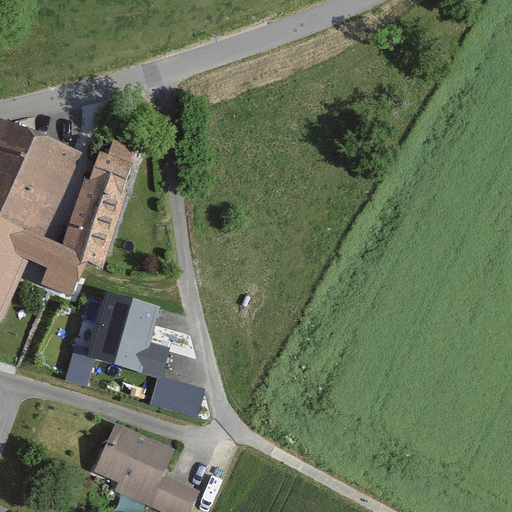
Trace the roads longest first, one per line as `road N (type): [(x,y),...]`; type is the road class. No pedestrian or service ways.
road 1 (residential): [(346,0),(152,72),(0,114)]
road 2 (residential): [(228,425),(207,441),(14,384)]
road 3 (track): [(228,425),(383,511)]
